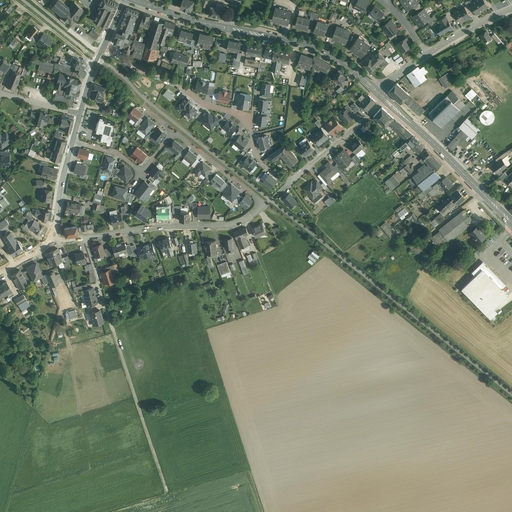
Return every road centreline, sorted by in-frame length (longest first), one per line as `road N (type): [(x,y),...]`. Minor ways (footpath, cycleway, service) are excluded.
road 1 (residential): [(380,102),(289,182),(258,158),(243,116),(209,106),(103,46)]
road 2 (residential): [(45,243),(219,225),(263,205),(173,132)]
road 3 (track): [(110,324),(170,500)]
road 4 (primary): [(511,224),(384,98)]
road 5 (primary): [(378,93),(326,52),(227,28)]
